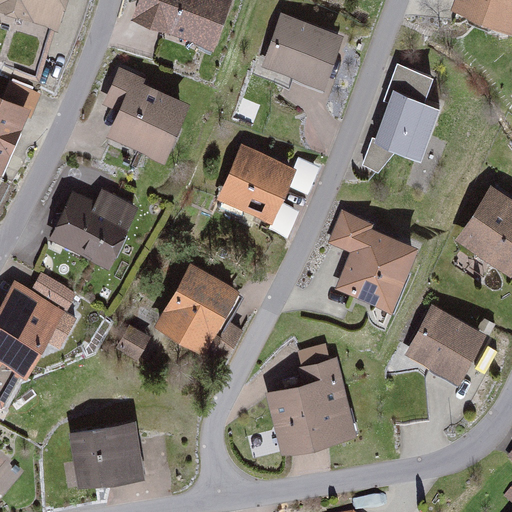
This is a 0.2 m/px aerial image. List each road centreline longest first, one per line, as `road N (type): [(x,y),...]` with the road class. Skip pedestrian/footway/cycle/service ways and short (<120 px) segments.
road 1 (residential): [(220,501),(212,452),(218,412),(329,185),(398,0)]
road 2 (residential): [(511,402),(488,436),(454,459),(220,501)]
road 3 (residential): [(0,251),(71,107),(110,0)]
